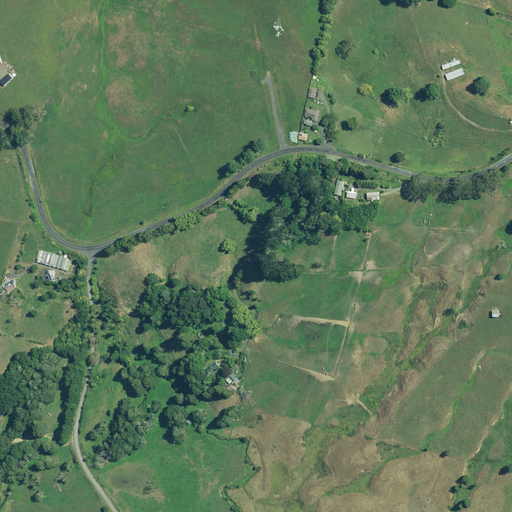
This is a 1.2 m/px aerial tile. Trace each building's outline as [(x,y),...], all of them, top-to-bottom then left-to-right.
[(461,63),(460,59),(443,66),(444,70),(461,63)] [(465,74),(463,68),(446,74),(448,80),(465,74)] [(14,78),(10,75),(2,82),(5,86),(14,78)] [(320,111),(307,109),(306,116),(314,117),(313,120),(318,121),(320,111)] [(344,182),(338,180),(335,194),(341,195),(344,182)] [(381,200),(380,192),(369,193),(369,200),(381,200)] [(65,257),(40,250),(36,261),(69,271),(71,262),(69,261),(70,259),(67,258),(68,256),(65,255),(65,257)] [(17,288),(14,281),(6,285),(9,292),(17,288)] [(219,366),(217,363),(208,370),(210,373),(219,366)] [(240,381),(232,373),(226,379),(231,384),(232,383),(234,384),(235,383),(237,384),(240,381)]
